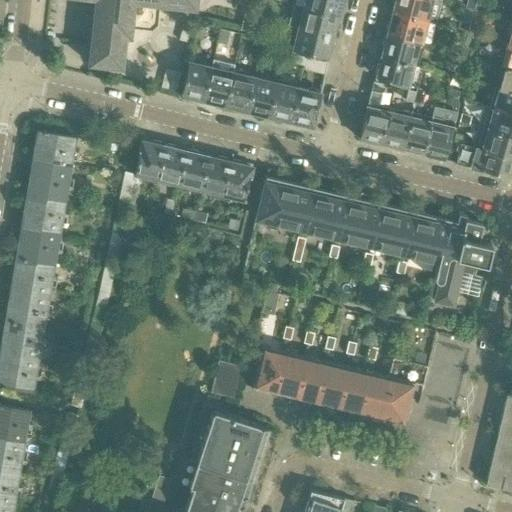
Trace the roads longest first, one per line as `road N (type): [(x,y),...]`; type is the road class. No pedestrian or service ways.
road 1 (residential): [(330,157),(8,84)]
road 2 (residential): [(458,495),(511,269)]
road 3 (residential): [(458,495),(284,460),(270,511)]
road 4 (residential): [(511,203),(330,157)]
road 5 (residential): [(330,157),(365,0)]
